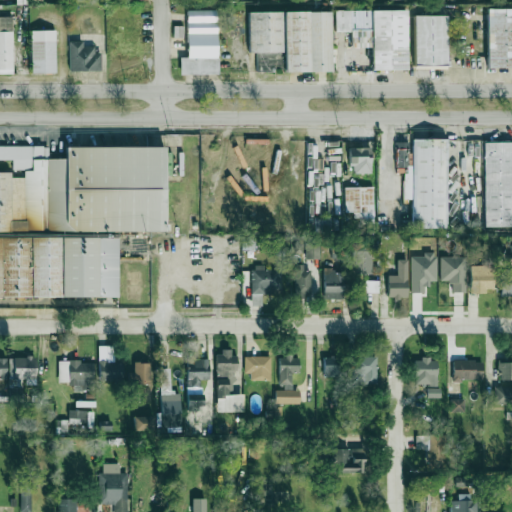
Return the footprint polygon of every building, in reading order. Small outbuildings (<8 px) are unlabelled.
[(487,67),(511,66),(511,7),(485,8),(487,67)] [(179,74),(217,74),(216,9),(186,10),(186,57),(179,57),(179,74)] [(405,9),(334,10),(335,30),(371,30),(371,69),(406,69),(405,9)] [(330,10),(248,12),(249,52),(283,52),(283,72),(331,71),(330,10)] [(445,65),(445,15),(413,15),(413,65),(445,65)] [(0,73),(13,73),(12,16),(0,16),(0,73)] [(30,30),(31,72),(55,72),(54,30),(30,30)] [(69,71),(98,70),(98,46),(82,46),(82,40),(68,40),(69,71)] [(446,138),(410,138),(410,149),(395,149),(395,169),(403,169),(403,207),(411,207),(411,227),(446,227),(446,138)] [(511,226),(511,141),(483,142),(484,226),(511,226)] [(0,296),(116,296),(116,237),(105,237),(105,231),(164,231),(164,146),(64,146),(65,158),(47,158),(47,145),(0,145),(0,159),(12,159),(12,169),(24,169),(24,177),(11,177),(11,172),(0,172),(0,296)] [(371,172),(370,146),(348,147),(348,164),(353,164),(353,173),(371,172)] [(372,186),(342,187),(343,212),(353,212),(353,222),(373,222),(372,186)] [(305,258),(319,258),(319,241),(305,242),(305,258)] [(371,273),(371,257),(377,257),(377,243),(352,242),(350,273),(371,273)] [(464,255),(438,256),(439,281),(451,281),(451,292),(465,292),(464,255)] [(387,274),(387,297),(407,297),(408,259),(397,258),(396,275),(387,274)] [(251,293),(282,292),(281,267),(263,267),(263,264),(250,264),(251,293)] [(469,291),(492,291),(493,265),(470,264),(469,291)] [(310,267),(294,266),(293,295),(309,296),(310,267)] [(342,272),(333,272),(333,267),(322,267),(323,298),(343,298),(342,272)] [(378,280),(365,280),(365,292),(378,292),(378,280)] [(98,380),(122,379),(122,361),(113,361),(113,345),(97,345),(98,380)] [(242,411),(242,393),(232,393),(232,369),(236,369),(236,352),(216,351),(215,411),(242,411)] [(270,356),(243,355),(243,373),(249,373),(249,379),(269,380),(270,356)] [(323,376),(340,375),(340,355),(322,356),(323,376)] [(8,378),(35,378),(35,356),(8,356),(8,378)] [(376,356),(355,356),(355,374),(363,374),(363,378),(375,378),(376,356)] [(298,372),(298,359),(278,358),(278,384),(291,384),(291,372),(298,372)] [(436,384),(436,358),(413,358),(414,384),(436,384)] [(186,386),(199,387),(199,379),(208,379),(208,359),(186,359),(186,386)] [(451,379),(481,380),(481,360),(451,359),(451,379)] [(58,360),(57,382),(73,382),(73,389),(93,389),(93,361),(58,360)] [(150,383),(149,361),(128,362),(129,384),(150,383)] [(511,379),(511,361),(498,361),(497,379),(511,379)] [(160,413),(179,412),(178,391),(170,391),(169,368),(158,368),(160,413)] [(493,403),(511,403),(511,386),(493,386),(493,403)] [(19,402),(20,387),(9,387),(8,402),(19,402)] [(426,396),(439,397),(439,387),(426,387),(426,396)] [(298,402),(298,389),(274,390),(274,403),(298,402)] [(186,406),(202,407),(202,392),(186,392),(186,406)] [(463,398),(450,399),(450,411),(464,410),(463,398)] [(67,423),(86,423),(87,410),(68,409),(67,423)] [(132,416),(133,431),(153,430),(152,415),(132,416)] [(444,463),(444,434),(427,434),(426,462),(444,463)] [(331,470),(358,471),(359,448),(332,447),(331,470)] [(126,511),(127,472),(118,472),(118,462),(105,462),(105,473),(97,473),(97,503),(113,503),(113,511),(126,511)] [(19,511),(31,511),(30,490),(19,490),(19,511)] [(450,511),(477,511),(477,493),(457,494),(457,499),(450,499),(450,511)] [(205,511),(205,497),(191,498),(191,511),(205,511)] [(76,511),(76,498),(57,498),(57,511),(76,511)]
